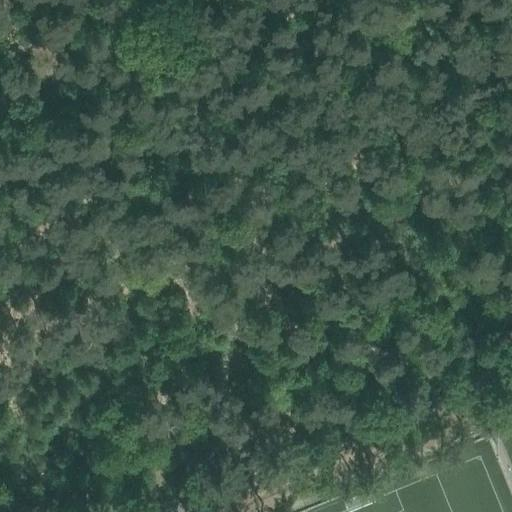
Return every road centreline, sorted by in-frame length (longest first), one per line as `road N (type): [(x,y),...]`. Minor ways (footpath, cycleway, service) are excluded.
road 1 (unknown): [(182,0),(212,90),(188,390),(156,497)]
road 2 (unknown): [(117,511),(511,354)]
